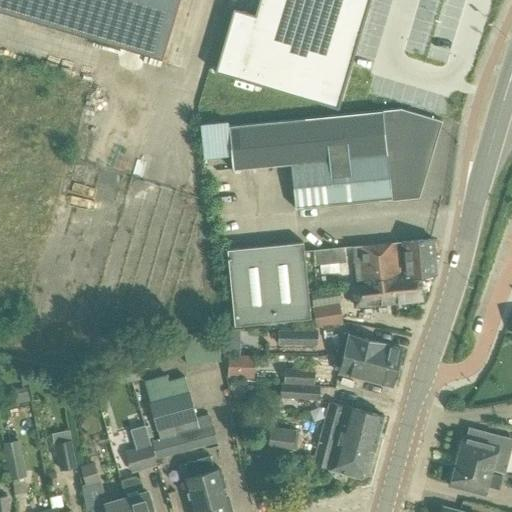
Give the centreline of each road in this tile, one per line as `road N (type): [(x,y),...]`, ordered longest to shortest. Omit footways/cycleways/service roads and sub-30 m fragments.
road 1 (tertiary): [(420,386),(495,123)]
road 2 (residential): [(420,386),(479,354),(511,260)]
road 3 (tertiary): [(383,511),(420,386)]
